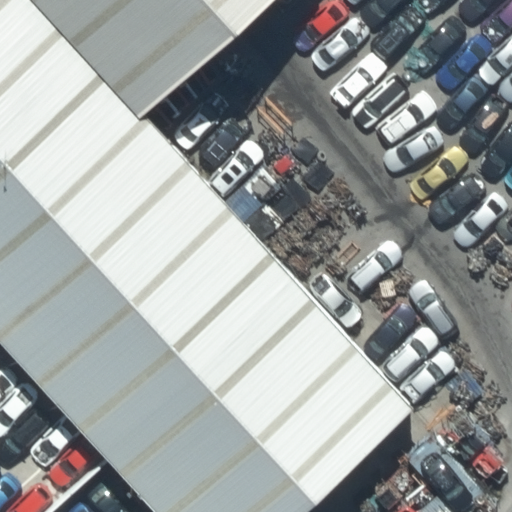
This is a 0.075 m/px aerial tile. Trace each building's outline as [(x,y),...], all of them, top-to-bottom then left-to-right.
[(146,103),(49,0),(0,0),(0,308),(188,511),(218,511),(384,359),(146,103)] [(49,0),(146,103),(254,0),(49,0)] [(243,79),(350,199),(395,158),(287,39),(243,79)] [(350,199),(243,79),(199,118),(308,237),(350,199)] [(404,202),(338,259),(425,360),(491,303),(404,202)]
